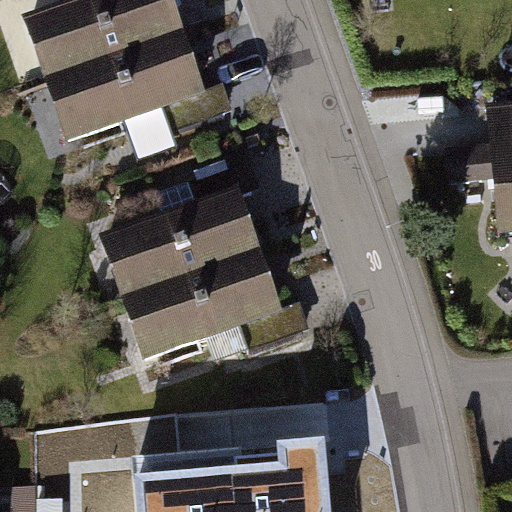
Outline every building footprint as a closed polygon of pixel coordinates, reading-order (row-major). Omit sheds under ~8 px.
[(49,88),(188,44),(174,0),(93,0),(97,9),(30,30),(49,88)] [(228,96),(207,103),(188,44),(49,88),(67,147),(137,125),(146,156),(238,127),(228,96)] [(511,116),(498,118),(511,229),(511,116)] [(129,310),(269,266),(250,209),(270,202),(260,172),(165,201),(175,232),(111,252),(129,310)] [(304,320),(287,325),(269,266),(129,310),(148,369),(211,349),(221,381),(314,351),(304,320)] [(329,511),(324,455),(280,459),(281,467),(240,470),(240,462),(137,471),(140,511),(329,511)] [(41,511),(41,498),(6,500),(6,511),(41,511)]
